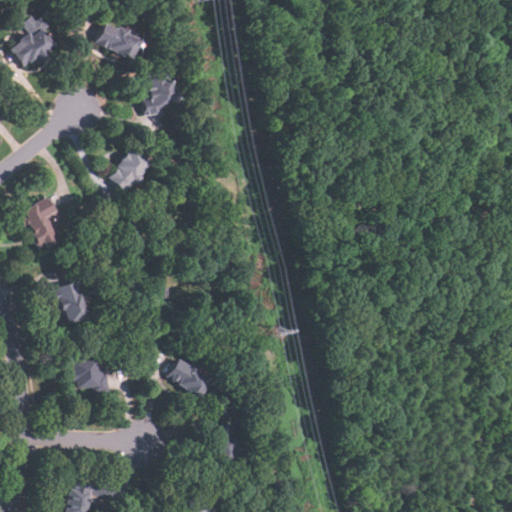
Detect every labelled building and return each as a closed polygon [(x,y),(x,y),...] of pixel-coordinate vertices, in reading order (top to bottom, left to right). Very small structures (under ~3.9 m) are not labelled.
[(22,68),(53,42),(28,13),(17,23),(24,32),(5,48),(22,68)] [(91,44),(126,58),(134,37),(99,23),(91,44)] [(144,97),(139,98),(141,115),(158,113),(157,103),(171,101),(168,72),(142,75),(144,97)] [(102,176),(118,192),(146,165),(129,149),(102,176)] [(57,237),(45,213),(52,210),(45,196),(17,209),(35,248),(57,237)] [(49,287),(61,323),(86,315),(74,278),(49,287)] [(67,357),(68,388),(87,388),(87,391),(104,391),(104,369),(93,369),(93,357),(67,357)] [(162,378),(196,395),(207,374),(173,357),(162,378)] [(209,422),(209,460),(232,460),(232,422),(209,422)] [(60,511),(82,511),(85,496),(107,499),(108,487),(65,481),(60,511)] [(205,511),(210,509),(197,489),(167,509),(169,511),(205,511)]
